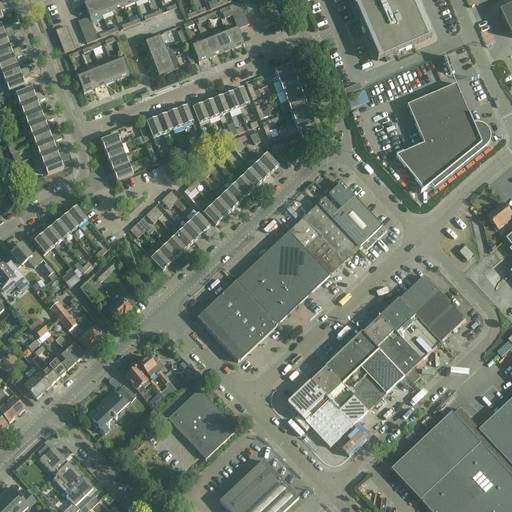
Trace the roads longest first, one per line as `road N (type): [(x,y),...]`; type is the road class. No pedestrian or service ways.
road 1 (unclassified): [(331,491),(493,334),(491,311),(422,236)]
road 2 (residential): [(76,134),(309,42)]
road 3 (residential): [(161,311),(324,157),(346,152)]
road 4 (unclassified): [(247,402),(422,236)]
road 5 (residential): [(56,407),(161,311)]
road 6 (residential): [(0,230),(81,176),(85,156),(76,134)]
road 7 (residential): [(146,511),(56,407)]
road 8 (unclassified): [(456,0),(511,124)]
road 9 (residential): [(76,134),(26,12)]
road 10 (unclassified): [(247,402),(161,311)]
road 11 (unclassified): [(331,491),(247,402)]
road 12 (unclassified): [(422,236),(511,153)]
